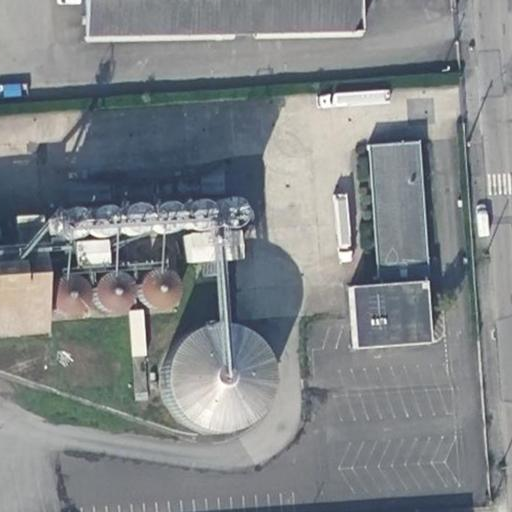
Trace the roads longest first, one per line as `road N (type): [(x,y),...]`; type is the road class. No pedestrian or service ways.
road 1 (unknown): [(425,112),(225,136),(0,144)]
road 2 (unknown): [(446,350),(453,451),(322,469),(324,358)]
road 3 (unclassified): [(492,0),(511,321)]
road 4 (unknown): [(425,112),(446,350)]
road 5 (unknown): [(324,358),(446,350)]
